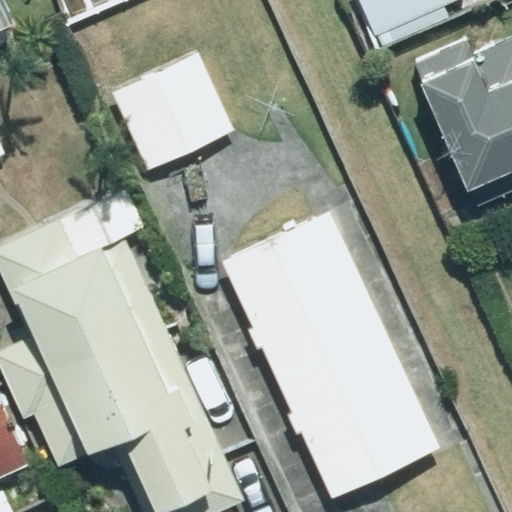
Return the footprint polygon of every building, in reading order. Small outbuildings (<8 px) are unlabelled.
[(0,0),(0,25),(12,21),(3,0),(0,0)] [(66,0),(58,4),(67,24),(120,0),(66,0)] [(442,3),(447,0),(365,0),(389,48),(449,19),(442,3)] [(413,61),(471,184),(511,165),(511,37),(475,54),(466,36),(413,61)] [(233,130),(198,56),(113,95),(148,169),(233,130)] [(207,511),(243,496),(123,234),(142,225),(122,182),(0,237),(0,274),(31,343),(0,356),(0,374),(44,471),(104,443),(135,511),(207,511)] [(437,443),(341,239),(369,226),(355,197),(220,260),(330,494),(437,443)] [(0,511),(14,511),(0,481),(0,478),(29,465),(0,403),(0,511)]
